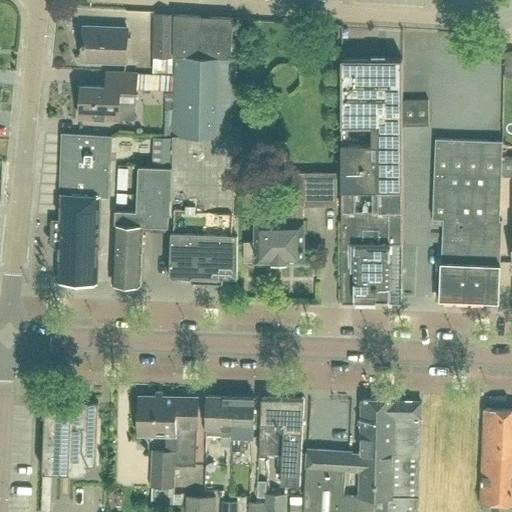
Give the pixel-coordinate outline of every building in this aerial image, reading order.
[(174,14),(174,15),(173,55),(174,55),(173,97),(173,168),(172,215),(169,278),(223,281),(224,276),(236,276),(238,236),(234,236),(235,215),(230,215),(231,136),(236,136),(237,97),(238,57),(231,57),(233,17),(174,14)] [(174,15),(154,15),(153,72),(172,72),(173,55),(174,15)] [(82,60),(126,62),(127,28),(84,26),(82,60)] [(341,211),(355,211),(402,211),(402,58),(341,58),(341,211)] [(172,75),(137,74),(106,72),(106,86),(81,85),(79,117),(119,119),(120,102),(170,104),(172,75)] [(428,99),(403,100),(403,125),(428,125),(428,99)] [(58,281),(98,283),(98,282),(97,282),(97,259),(101,259),(101,248),(98,248),(100,196),(109,197),(110,162),(111,162),(112,135),(62,133),(59,219),(52,219),(51,237),(56,244),(59,244),(58,281)] [(440,299),(499,301),(500,263),(502,220),(500,220),(503,140),(436,138),(433,219),(443,219),(442,261),(441,261),(440,299)] [(169,214),(172,215),(173,168),(139,166),(136,211),(115,210),(112,283),(140,284),(142,226),(168,227),(169,214)] [(255,261),(304,261),(304,220),(303,220),(303,206),(336,206),(336,172),(285,172),(285,205),(275,205),(275,221),(255,221),(255,242),(245,242),(245,260),(255,260),(255,261)] [(355,302),(357,302),(389,303),(390,244),(402,244),(402,211),(355,211),(341,211),(342,303),(355,303),(355,302)] [(352,327),(388,331),(389,317),(353,313),(352,327)] [(189,366),(146,368),(145,357),(126,358),(127,385),(190,382),(189,366)] [(303,367),(305,389),(313,388),(311,366),(303,367)] [(457,393),(457,375),(400,375),(400,393),(457,393)] [(138,434),(166,434),(166,451),(154,451),(154,502),(176,503),(177,464),(175,464),(178,396),(139,395),(138,434)] [(230,416),(230,396),(207,395),(206,434),(221,434),(220,445),(231,445),(232,445),(233,416),(230,416)] [(198,396),(178,396),(175,464),(177,464),(196,465),(197,425),(198,425),(198,396)] [(245,451),(245,436),(253,436),(255,397),(230,396),(230,416),(233,416),(232,445),(231,445),(231,450),(233,450),(233,464),(250,465),(251,451),(245,451)] [(262,397),(260,452),(274,452),(275,439),(284,439),(281,483),(300,483),(304,398),(262,397)] [(417,511),(419,497),(420,455),(421,417),(422,401),(394,401),(394,399),(362,398),(361,454),(346,453),(345,469),(344,494),(359,495),(359,496),(385,497),(384,511),(417,511)] [(42,471),(53,471),(69,472),(70,465),(95,466),(98,403),(71,401),(71,402),(66,402),(66,408),(45,407),(42,471)] [(498,504),(503,409),(484,408),(480,503),(498,504)] [(511,409),(503,409),(498,504),(511,504),(511,409)] [(307,451),(303,511),(384,511),(385,497),(359,496),(359,495),(344,494),(345,469),(346,453),(307,451)] [(266,495),(265,511),(285,511),(286,495),(266,495)] [(187,496),(186,511),(214,511),(215,497),(187,496)] [(223,501),(222,511),(237,511),(237,502),(223,501)] [(249,502),(249,511),(263,511),(263,503),(249,502)]
